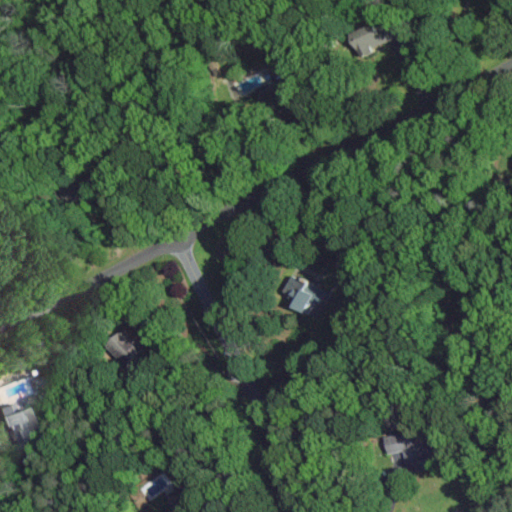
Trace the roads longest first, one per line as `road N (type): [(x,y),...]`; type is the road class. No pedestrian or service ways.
road 1 (residential): [(0,328),(511,64)]
road 2 (residential): [(313,511),(178,238)]
